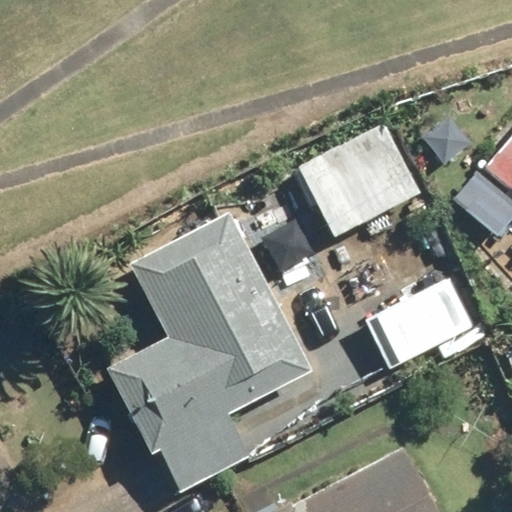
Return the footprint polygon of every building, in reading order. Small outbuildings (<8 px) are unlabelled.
[(412,200),(381,130),(300,166),(330,236),(412,200)] [(511,141),(491,165),(511,183),(511,141)] [(290,206),(251,227),(293,305),(332,285),(290,206)] [(316,369),(232,208),(131,260),(170,334),(110,365),(156,452),(164,448),(186,490),(253,455),(232,413),(316,369)] [(450,227),(409,241),(425,288),(466,274),(450,227)] [(268,511),(445,511),(409,443),(295,503),(293,499),(268,511)]
